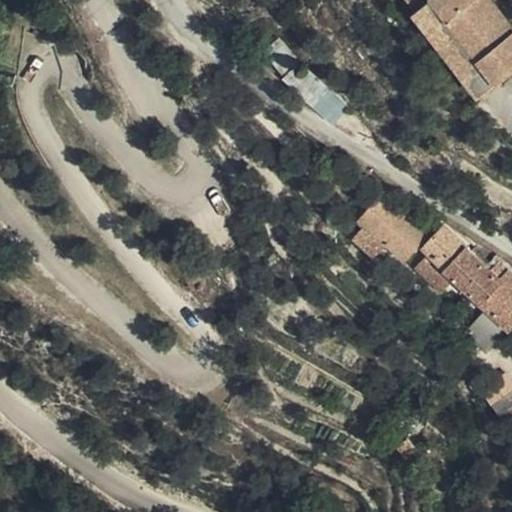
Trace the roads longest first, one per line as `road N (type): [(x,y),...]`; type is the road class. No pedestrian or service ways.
road 1 (residential): [(0,196),(23,230),(176,364),(204,361),(207,341),(62,164),(32,104),(29,73),(50,60),(89,114),(172,194),(195,192),(206,168),(171,113),(130,70),(105,0)]
road 2 (residential): [(174,511),(60,444),(0,392)]
